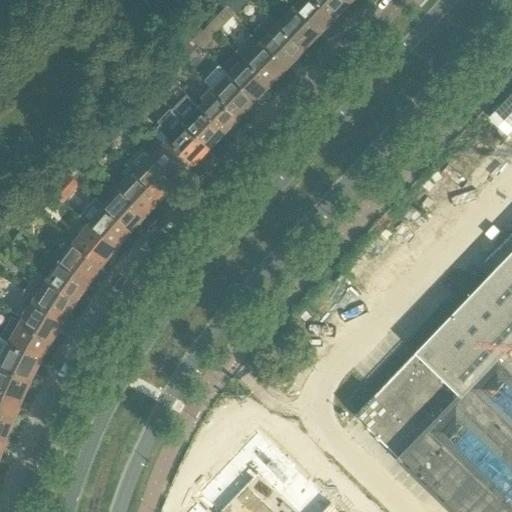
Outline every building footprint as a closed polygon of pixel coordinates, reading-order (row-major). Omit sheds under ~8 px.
[(246,0),(231,0),(227,5),(235,12),(246,0)] [(302,0),(294,8),(318,32),(319,31),(322,31),(327,26),(326,23),(333,16),(316,0),(302,0)] [(347,0),(316,0),(333,16),(340,9),(343,9),(348,5),(347,2),(348,0),(347,0)] [(289,3),(274,18),(303,47),(310,40),(313,41),(318,36),(317,33),(318,32),(294,8),(289,3)] [(225,8),(209,24),(217,32),(233,15),(225,8)] [(263,39),(261,41),(286,65),(289,62),(292,63),(297,58),(297,54),(303,47),(274,18),(269,14),(254,30),(263,39)] [(209,24),(195,39),(200,44),(202,47),(217,32),(209,24)] [(173,50),(175,53),(184,60),(184,61),(200,44),(195,39),(189,34),(173,50)] [(261,41),(244,58),(269,82),(276,75),(280,76),(285,71),(284,68),(286,65),(261,41)] [(221,66),(229,74),(254,98),(256,97),(259,97),(264,92),(263,89),(269,82),(244,58),(236,50),(221,66)] [(175,53),(160,68),(169,76),(184,60),(175,53)] [(172,80),(169,76),(160,68),(157,65),(142,80),(157,95),(172,80)] [(209,84),(214,90),(238,114),(246,107),(249,107),(254,102),(253,99),(254,98),(229,74),(220,84),(214,78),(209,84)] [(214,90),(198,107),(223,131),(230,123),(233,124),(239,118),(238,115),(238,114),(214,90)] [(140,95),(132,102),(141,110),(148,103),(140,95)] [(145,115),(141,110),(132,102),(116,119),(128,130),(136,121),(138,123),(145,115)] [(198,107),(183,122),(208,145),(209,144),(213,145),(218,140),(217,136),(223,131),(198,107)] [(115,122),(99,138),(108,146),(123,130),(115,122)] [(183,122),(168,137),(193,162),(200,155),(203,156),(208,150),(207,147),(208,145),(183,122)] [(168,137),(151,155),(177,179),(179,176),(182,177),(188,171),(187,168),(193,162),(168,137)] [(99,138),(84,155),(93,164),(109,147),(108,146),(99,138)] [(134,160),(128,166),(160,196),(166,189),(170,190),(175,185),(174,181),(177,179),(151,155),(150,156),(147,153),(137,163),(134,160)] [(84,155),(67,172),(77,181),(93,164),(84,155)] [(128,179),(119,188),(145,212),(146,211),(149,212),(154,206),(154,203),(160,196),(128,166),(122,173),(128,179)] [(67,172),(50,191),(55,195),(63,202),(79,182),(77,181),(67,172)] [(119,188),(103,205),(129,229),(136,221),(139,222),(145,216),(144,213),(145,212),(119,188)] [(55,195),(50,191),(47,189),(32,208),(39,214),(55,195)] [(103,205),(88,223),(115,245),(116,244),(119,244),(125,238),(124,235),(129,229),(103,205)] [(27,214),(18,226),(31,236),(34,233),(31,218),(27,214)] [(88,223),(75,239),(103,260),(107,255),(110,255),(116,249),(114,246),(115,245),(88,223)] [(73,241),(61,258),(88,279),(94,272),(97,271),(101,266),(100,263),(103,260),(75,239),(73,241)] [(511,511),(511,251),(355,415),(383,441),(453,508),(456,511),(511,511)] [(55,266),(47,277),(76,297),(76,296),(79,296),(83,290),(82,287),(88,279),(61,258),(55,266)] [(23,290),(28,294),(34,298),(63,317),(69,308),(72,307),(75,301),(75,299),(76,297),(47,277),(36,270),(23,290)] [(20,320),(20,321),(50,338),(51,337),(53,333),(56,333),(59,327),(59,324),(63,317),(34,298),(28,294),(23,302),(29,306),(20,320)] [(50,338),(20,321),(11,316),(0,335),(0,336),(9,341),(40,358),(44,349),(46,350),(51,341),(49,340),(50,338)] [(8,343),(0,359),(0,363),(30,377),(30,376),(33,375),(36,369),(35,366),(40,358),(9,341),(8,343)] [(0,363),(0,388),(20,397),(24,388),(27,387),(30,381),(29,379),(30,377),(0,363)] [(0,388),(0,412),(12,418),(13,416),(15,415),(18,409),(17,406),(20,397),(0,388)] [(0,436),(4,438),(8,428),(10,427),(12,421),(11,419),(12,418),(0,412),(0,436)] [(222,511),(263,469),(268,474),(263,479),(296,511),(340,511),(331,502),(257,431),(178,511),(222,511)]
